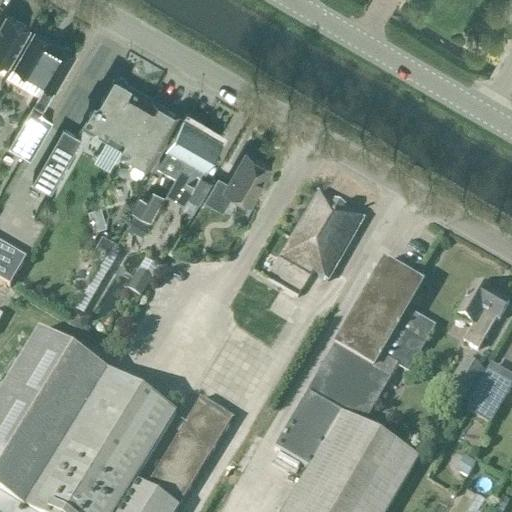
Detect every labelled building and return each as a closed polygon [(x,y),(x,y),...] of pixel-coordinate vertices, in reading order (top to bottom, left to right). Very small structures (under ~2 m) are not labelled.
[(0,70),(3,72),(8,64),(8,65),(29,27),(6,14),(0,23),(0,70)] [(51,40),(34,31),(15,66),(46,83),(37,100),(47,105),(75,53),(59,44),(59,45),(50,41),(51,40)] [(152,100),(149,98),(115,78),(101,102),(99,101),(97,103),(96,102),(86,120),(82,127),(93,133),(97,132),(98,136),(120,149),(126,139),(148,100),(151,101),(152,100)] [(181,119),(151,101),(148,100),(126,139),(120,149),(119,150),(151,168),(181,119)] [(45,107),(36,102),(11,147),(33,159),(54,121),(41,114),(45,107)] [(175,176),(204,129),(185,118),(168,147),(169,148),(158,167),(175,176)] [(82,138),(64,128),(33,182),(51,192),(82,138)] [(201,175),(205,169),(222,139),(204,129),(175,176),(185,182),(199,173),(201,175)] [(233,196),(250,206),(272,168),(246,153),(229,183),(218,177),(204,201),(223,212),(233,196)] [(212,183),(200,177),(188,198),(182,209),(193,215),(199,205),(212,183)] [(131,212),(148,223),(163,198),(152,191),(145,202),(139,198),(131,212)] [(318,195),(279,261),(311,279),(314,275),(329,284),(364,222),(318,195)] [(100,206),(88,210),(94,228),(106,225),(100,206)] [(141,235),(147,224),(133,216),(127,226),(141,235)] [(115,242),(101,234),(90,252),(104,260),(115,242)] [(26,262),(0,246),(0,283),(10,290),(26,262)] [(113,249),(75,313),(76,313),(82,317),(120,253),(113,249)] [(397,371),(407,377),(434,331),(407,315),(422,288),(384,266),(307,399),(275,452),(309,472),(285,511),(390,511),(419,463),(363,430),(397,371)] [(126,292),(140,300),(150,283),(136,275),(126,292)] [(299,317),(308,301),(282,286),(273,302),(299,317)] [(496,323),(498,325),(509,306),(475,287),(456,320),(472,330),(463,345),(478,354),(496,323)] [(76,313),(68,328),(82,336),(88,326),(86,319),(82,317),(76,313)] [(229,357),(236,346),(215,334),(208,345),(229,357)] [(0,511),(179,511),(233,423),(200,403),(146,492),(136,485),(135,485),(176,419),(108,377),(38,335),(0,396),(0,511)] [(467,404),(484,374),(464,362),(446,391),(467,404)] [(511,380),(490,367),(468,405),(463,413),(490,429),(511,391),(511,380)] [(467,479),(475,465),(468,461),(460,475),(467,479)] [(494,511),(501,501),(489,494),(479,511),(494,511)] [(503,498),(497,508),(503,511),(504,511),(510,502),(503,498)]
